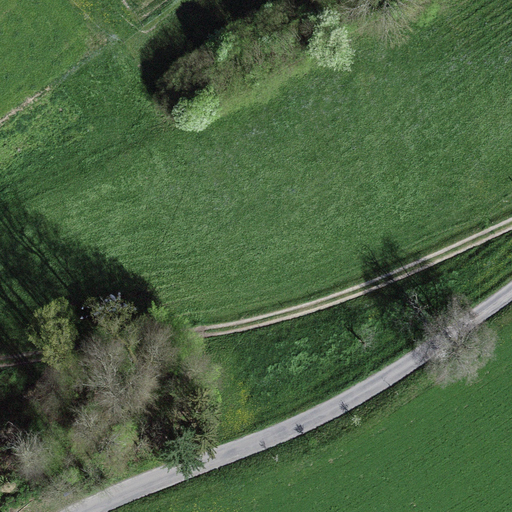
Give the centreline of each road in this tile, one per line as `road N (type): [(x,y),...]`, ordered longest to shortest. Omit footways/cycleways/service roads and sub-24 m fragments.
road 1 (track): [(511,224),(252,327),(0,357)]
road 2 (unclassified): [(104,511),(370,387),(511,287)]
